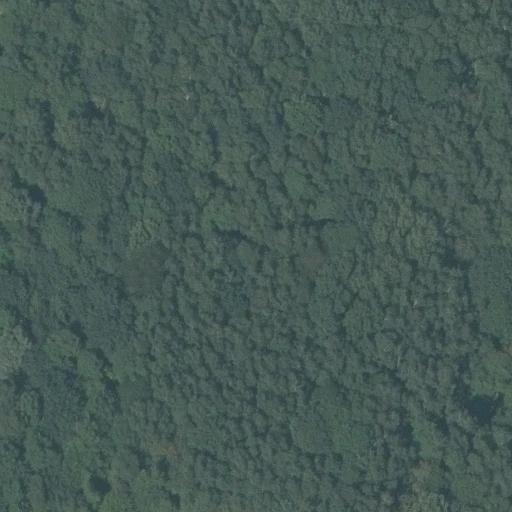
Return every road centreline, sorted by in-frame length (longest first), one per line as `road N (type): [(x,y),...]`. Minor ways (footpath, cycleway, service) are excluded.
road 1 (track): [(316,511),(335,110),(359,57),(409,0)]
road 2 (track): [(0,270),(51,191),(76,78),(110,0)]
road 3 (track): [(440,511),(496,400),(511,308)]
